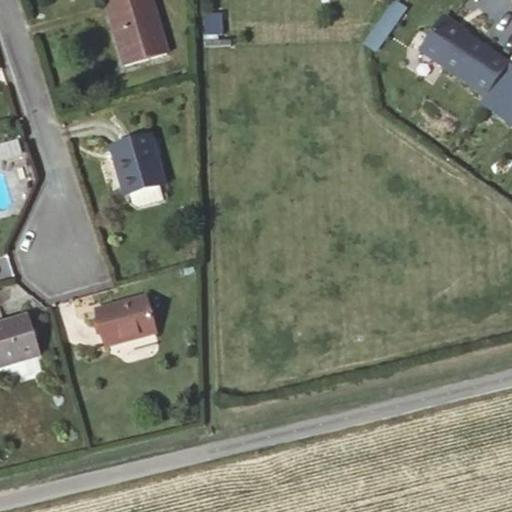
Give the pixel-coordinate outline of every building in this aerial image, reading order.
[(169,40),(155,0),(108,0),(127,55),(169,40)] [(378,54),(409,9),(395,0),(394,0),(365,45),(378,54)] [(511,63),(446,15),(419,51),(488,101),(511,68),(511,63)] [(165,166),(151,123),(110,137),(125,182),(131,180),(160,169),(165,166)] [(160,169),(131,180),(134,190),(140,192),(165,183),(160,169)] [(155,322),(144,290),(98,306),(109,339),(155,322)] [(0,370),(35,359),(24,321),(0,328),(0,370)]
